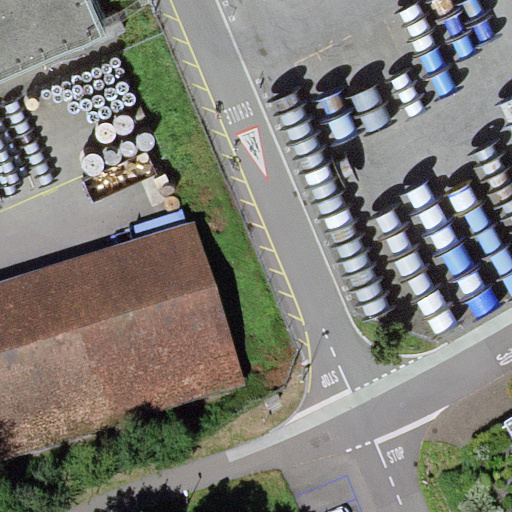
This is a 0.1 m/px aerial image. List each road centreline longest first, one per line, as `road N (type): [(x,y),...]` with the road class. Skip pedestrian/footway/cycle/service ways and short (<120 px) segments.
road 1 (residential): [(195,0),(364,416)]
road 2 (residential): [(364,416),(511,340)]
